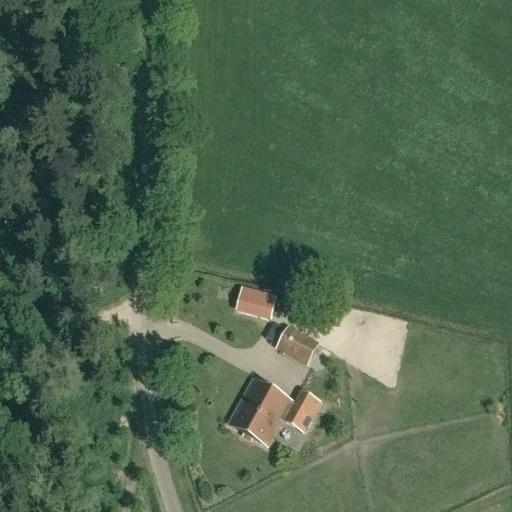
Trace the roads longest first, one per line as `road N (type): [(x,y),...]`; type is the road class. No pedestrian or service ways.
road 1 (unclassified): [(173,511),(149,416),(144,329),(154,0)]
road 2 (track): [(0,326),(144,329)]
